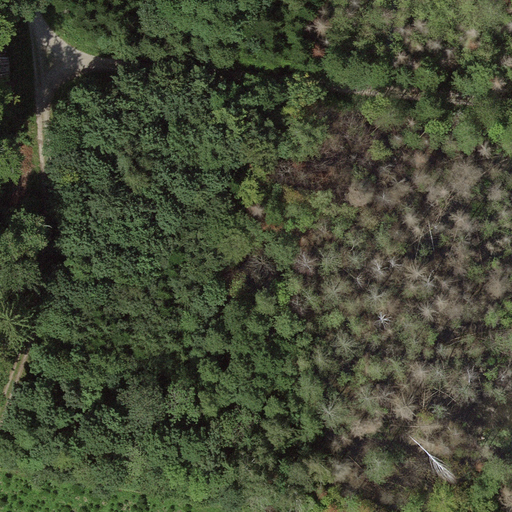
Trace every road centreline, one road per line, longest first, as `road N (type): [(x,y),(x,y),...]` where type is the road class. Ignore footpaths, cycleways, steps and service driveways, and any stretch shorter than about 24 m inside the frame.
road 1 (track): [(29,0),(37,60),(511,103)]
road 2 (track): [(37,60),(51,246),(33,330),(0,421)]
